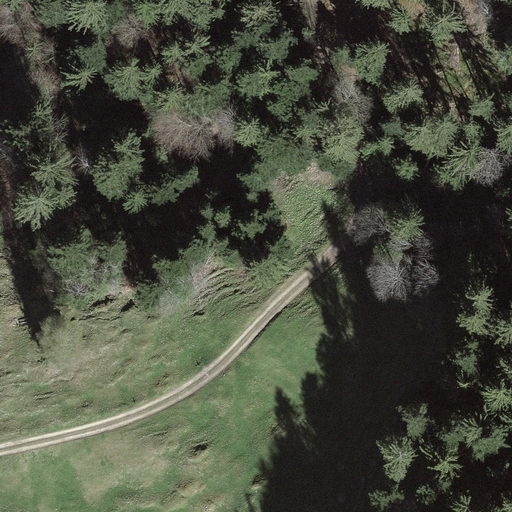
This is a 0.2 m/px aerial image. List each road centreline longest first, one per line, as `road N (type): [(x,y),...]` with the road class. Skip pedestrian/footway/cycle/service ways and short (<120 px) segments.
road 1 (track): [(329,261),(306,275),(217,371),(151,407),(0,451)]
road 2 (track): [(329,261),(363,218),(366,200),(317,0)]
